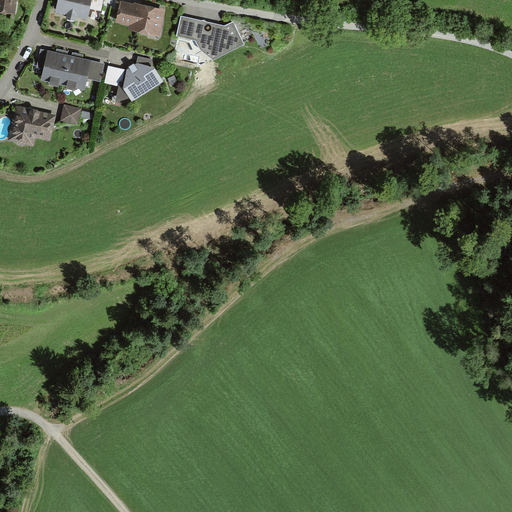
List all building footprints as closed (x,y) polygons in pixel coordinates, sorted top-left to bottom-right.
[(0,0),(0,10),(16,12),(17,0),(0,0)] [(57,0),(55,9),(66,12),(66,14),(76,17),(77,14),(87,16),(88,13),(99,16),(102,0),(57,0)] [(134,5),(122,2),(118,21),(130,23),(129,26),(160,34),(165,9),(135,2),(134,5)] [(224,26),(182,16),(177,35),(194,39),(200,48),(213,58),(243,43),(233,22),(224,26)] [(61,52),(41,48),(37,65),(44,66),(41,78),(85,87),(87,76),(101,79),(105,61),(80,56),(61,52)] [(137,61),(135,62),(134,60),(129,63),(130,66),(127,67),(125,79),(123,79),(120,78),(119,83),(115,99),(130,94),(132,98),(163,79),(155,64),(152,63),(153,58),(139,54),(137,61)] [(126,68),(108,64),(105,80),(119,83),(120,78),(123,79),(126,68)] [(81,107),(64,103),(60,118),(78,122),(81,107)] [(30,107),(16,104),(8,139),(34,145),(36,136),(50,139),(56,113),(39,110),(37,107),(33,105),(30,107)]
